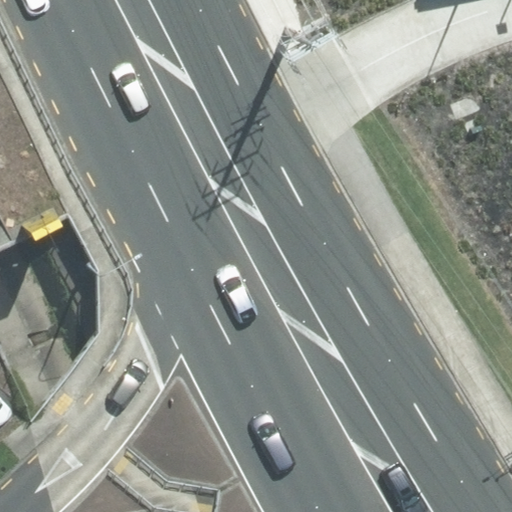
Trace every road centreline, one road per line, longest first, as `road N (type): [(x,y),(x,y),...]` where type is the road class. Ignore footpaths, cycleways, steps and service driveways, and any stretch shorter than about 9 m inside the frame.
road 1 (primary): [(150,0),(337,379)]
road 2 (primary): [(337,379),(447,511)]
road 3 (primary): [(364,511),(337,379)]
